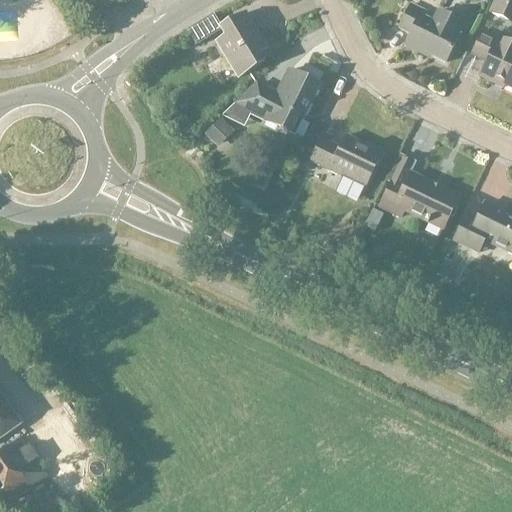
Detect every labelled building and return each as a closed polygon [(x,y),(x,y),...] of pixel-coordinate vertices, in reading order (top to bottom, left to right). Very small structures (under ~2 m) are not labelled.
[(511,9),(492,1),(486,14),(511,26),(511,24),(511,9)] [(398,30),(407,34),(400,48),(420,58),(422,54),(444,65),(458,37),(457,36),(462,25),(436,13),(431,23),(419,17),(421,12),(409,7),(398,30)] [(214,43),(235,79),(260,64),(254,55),(263,50),(242,14),(217,29),(219,33),(222,38),(214,43)] [(217,29),(210,18),(184,34),(193,49),(219,33),(217,29)] [(481,32),(469,57),(482,64),(476,78),(499,89),(501,87),(511,91),(511,47),(506,44),(481,32)] [(293,118),(299,121),(316,87),(285,72),(273,95),(253,86),(232,106),(261,120),(260,122),(285,135),(293,118)] [(232,134),(219,120),(211,128),(225,142),(232,134)] [(337,149),(317,139),(306,163),(337,178),(337,176),(362,188),(378,154),(343,137),(337,149)] [(375,208),(396,218),(399,212),(438,230),(453,199),(406,176),(400,187),(388,181),(375,208)] [(449,242),(466,250),(471,239),(511,258),(511,219),(480,204),(470,225),(460,220),(449,242)] [(443,261),(435,275),(443,279),(450,264),(443,261)] [(0,439),(19,426),(0,398),(0,439)] [(20,440),(0,452),(0,510),(46,480),(20,440)]
